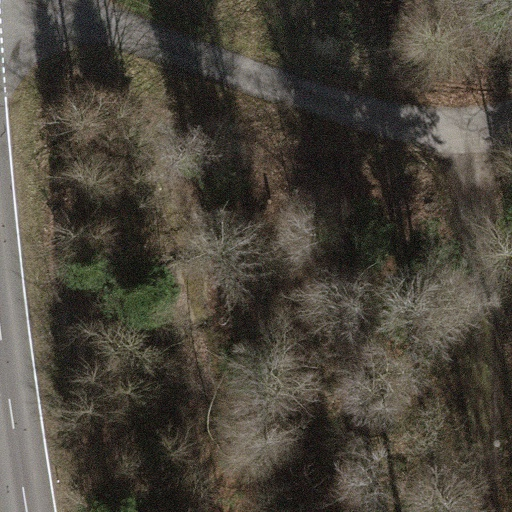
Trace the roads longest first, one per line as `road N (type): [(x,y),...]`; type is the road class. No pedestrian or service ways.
road 1 (track): [(0,2),(186,68),(482,155)]
road 2 (track): [(482,155),(496,511)]
road 3 (tertiary): [(0,219),(34,511)]
